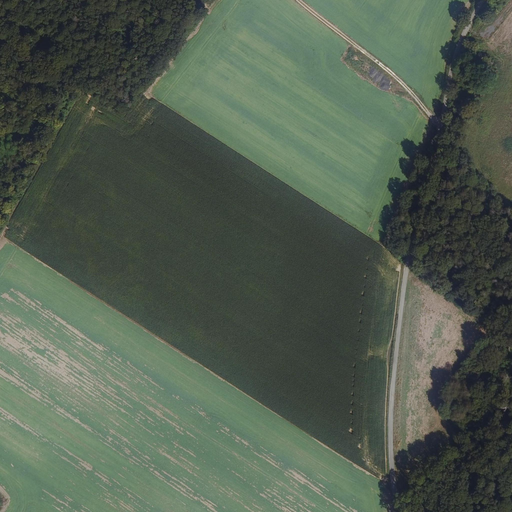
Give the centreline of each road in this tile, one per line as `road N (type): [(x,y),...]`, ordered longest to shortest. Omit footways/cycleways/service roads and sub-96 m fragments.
road 1 (unclassified): [(396,511),(389,438),(407,258),(460,42),(483,0)]
road 2 (track): [(440,131),(403,84),(296,0)]
